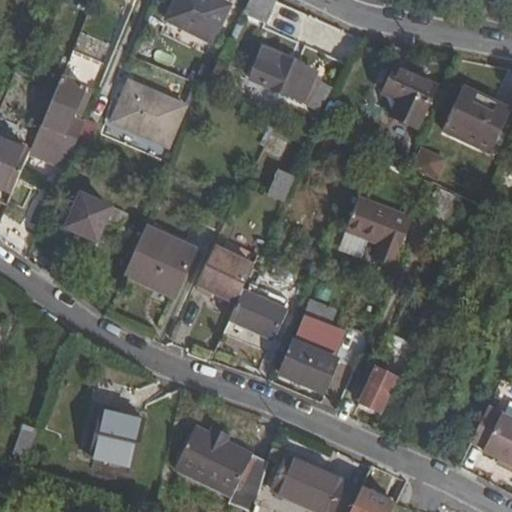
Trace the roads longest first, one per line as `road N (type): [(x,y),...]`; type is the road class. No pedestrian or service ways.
road 1 (residential): [(0,262),(101,334),(429,472),(504,511)]
road 2 (residential): [(324,0),(361,17),(511,46)]
